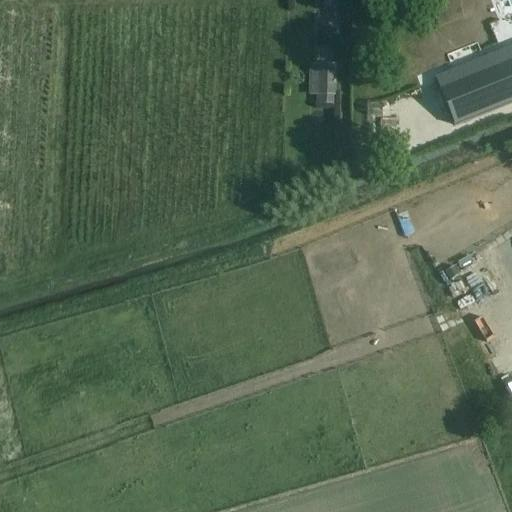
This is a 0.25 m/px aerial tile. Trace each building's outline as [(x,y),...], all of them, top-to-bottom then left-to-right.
[(511,49),(439,80),(456,124),(511,102),(511,49)] [(339,67),(310,66),(309,98),(339,98),(339,67)] [(381,155),(380,109),(362,109),(363,156),(381,155)] [(466,328),(496,307),(485,292),(455,313),(466,328)] [(481,356),(505,343),(490,317),(466,331),(481,356)] [(511,371),(501,375),(504,386),(511,383),(511,371)]
